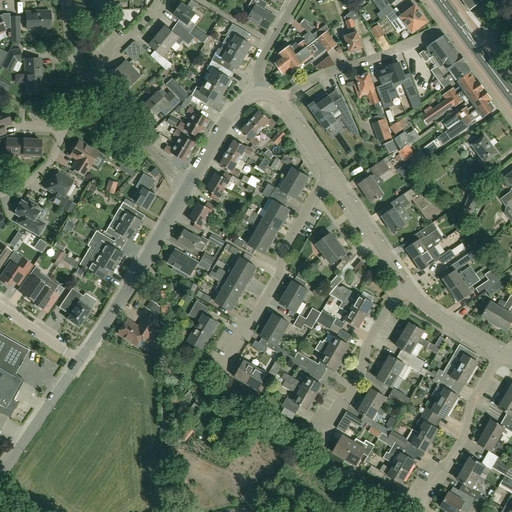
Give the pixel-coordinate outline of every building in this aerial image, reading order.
[(252,0),(248,7),(252,10),(247,19),(267,31),(276,16),(264,9),(268,4),(261,0),(252,0)] [(176,25),(189,34),(196,25),(191,21),(196,14),(182,4),(174,15),(180,19),(176,25)] [(386,16),(392,11),(388,6),(377,15),(381,20),(384,18),(386,16)] [(399,33),(408,27),(412,33),(427,22),(415,6),(402,16),(396,8),(392,11),(386,16),(399,33)] [(353,19),(354,23),(363,20),(355,9),(349,13),(345,17),(346,21),(353,19)] [(50,11),(26,12),(26,30),(50,28),(50,21),(52,20),(52,16),(50,15),(50,11)] [(0,30),(5,29),(10,28),(9,14),(3,14),(0,15),(0,30)] [(18,17),(10,17),(12,41),(20,41),(18,17)] [(357,52),(357,50),(362,48),(354,23),(353,19),(346,21),(350,35),(345,37),(350,52),(352,52),(353,53),(357,52)] [(234,39),(229,48),(245,56),(251,45),(243,40),(247,32),(233,24),(226,35),(234,39)] [(195,38),(189,34),(176,25),(172,31),(166,26),(157,36),(171,48),(176,42),(180,45),(183,41),(188,45),(192,40),(196,43),(198,41),(195,38)] [(379,25),(371,30),(377,40),(385,34),(379,25)] [(306,40),(298,45),(296,43),(291,47),(297,55),(301,61),(303,63),(313,56),(315,59),(328,50),(329,52),(337,47),(327,33),(319,39),(315,34),(313,35),(310,32),(303,37),(306,40)] [(208,36),(203,33),(199,40),(204,43),(208,36)] [(460,54),(459,55),(446,35),(428,48),(434,56),(430,59),(436,67),(432,70),(441,83),(452,75),(456,80),(470,70),(466,63),(460,54)] [(155,51),(151,56),(167,71),(172,65),(164,57),(171,48),(157,36),(149,46),(155,51)] [(134,42),(124,51),(134,62),(145,52),(136,42),(134,42)] [(275,62),(276,64),(276,65),(277,68),(279,68),(297,55),(291,47),(291,46),(279,55),(281,57),(275,62)] [(238,68),(245,56),(229,48),(226,54),(220,50),(217,51),(212,60),(212,61),(228,70),(232,64),(238,68)] [(11,71),(15,62),(15,51),(10,51),(2,66),(11,71)] [(301,61),(297,55),(279,68),(279,69),(279,70),(281,72),(282,72),(283,74),(290,69),(292,72),(297,68),(299,69),(303,66),(303,64),(303,63),(301,61)] [(336,65),(329,56),(315,67),(318,71),(336,65)] [(40,68),(41,68),(41,58),(37,58),(37,59),(25,59),(27,92),(42,91),(40,68)] [(207,70),(211,75),(207,81),(224,91),(231,80),(225,76),(228,70),(212,61),(207,70)] [(125,62),(111,77),(125,91),(139,77),(125,62)] [(399,63),(388,67),(396,88),(403,85),(409,99),(418,95),(410,73),(404,76),(399,63)] [(386,66),(387,67),(376,71),(381,84),(375,86),(384,108),(393,104),(390,96),(388,90),(395,87),(394,86),(395,86),(387,66),(386,66)] [(461,86),(455,90),(453,88),(443,96),(445,99),(449,97),(449,96),(451,99),(476,81),(473,78),(474,76),(472,73),(470,74),(470,73),(458,82),(461,86)] [(357,78),(362,93),(367,91),(370,99),(369,99),(371,105),(379,103),(369,74),(365,75),(364,74),(359,75),(359,77),(357,78)] [(12,84),(0,77),(0,93),(6,96),(12,84)] [(166,85),(183,103),(189,97),(172,80),(166,85)] [(478,80),(476,81),(451,99),(449,96),(449,97),(450,98),(423,117),(427,124),(457,103),(457,102),(467,95),(471,101),(485,91),(478,80)] [(207,81),(203,88),(197,87),(191,96),(200,101),(203,94),(218,103),(224,91),(207,81)] [(171,92),(168,95),(162,89),(159,93),(145,106),(155,116),(164,107),(169,112),(180,101),(171,92)] [(440,126),(444,132),(464,118),(489,101),(491,99),(485,91),(471,101),(474,105),(464,112),(463,110),(456,115),(440,126)] [(327,93),(308,106),(324,130),(337,121),(336,120),(342,116),(349,126),(354,123),(342,97),(334,103),(327,93)] [(464,118),(444,132),(439,136),(444,142),(481,115),(483,118),(495,109),(495,108),(496,107),(494,104),(492,104),(489,101),(464,118)] [(194,116),(190,121),(204,129),(210,120),(196,112),(197,110),(190,106),(187,112),(194,116)] [(6,111),(0,113),(0,135),(6,133),(3,127),(11,124),(6,111)] [(250,121),(261,131),(267,124),(272,128),(276,124),(271,119),(270,120),(260,111),(250,121)] [(378,142),(391,138),(388,129),(383,114),(374,117),(376,122),(372,123),(378,142)] [(179,121),(171,117),(167,123),(175,128),(179,121)] [(199,138),(204,129),(190,121),(187,126),(181,122),(178,128),(184,131),(185,130),(199,138)] [(254,138),(261,131),(250,121),(241,132),(251,141),(250,142),(256,147),(260,142),(254,138)] [(390,127),(395,134),(402,130),(397,122),(390,127)] [(351,127),(357,135),(362,131),(357,123),(351,127)] [(180,139),(177,144),(191,152),(196,143),(182,135),(183,134),(177,130),(173,135),(180,139)] [(281,130),(271,140),(277,145),(278,145),(282,140),(287,135),(281,130)] [(409,142),(403,134),(396,139),(402,147),(409,142)] [(484,136),(478,140),(475,137),(467,143),(470,147),(472,146),(480,157),(479,158),(484,166),(492,160),(491,159),(498,153),(493,147),(489,142),(484,136)] [(23,154),(24,154),(25,157),(29,158),(31,155),(40,155),(41,141),(23,140),(23,141),(8,140),(8,151),(23,151),(23,154)] [(235,140),(227,153),(240,160),(244,152),(250,155),(253,150),(247,146),(247,147),(235,140)] [(397,150),(393,141),(384,145),(388,154),(397,150)] [(79,142),(77,145),(75,145),(72,150),(72,152),(70,155),(78,160),(73,168),(83,175),(88,166),(90,167),(98,153),(79,142)] [(185,162),(191,152),(177,144),(174,150),(167,146),(164,151),(171,155),(171,153),(185,162)] [(409,158),(403,149),(399,152),(405,161),(409,158)] [(241,171),(245,163),(239,160),(240,160),(227,153),(220,165),(232,172),(232,173),(238,177),(241,171)] [(400,165),(404,162),(400,154),(395,157),(400,165)] [(292,161),(284,156),(281,161),(289,166),(292,161)] [(264,172),(271,162),(264,158),(258,168),(264,172)] [(123,161),(119,169),(132,177),(137,169),(123,161)] [(389,170),(383,161),(373,168),(376,173),(360,184),(372,202),(383,195),(373,181),(389,170)] [(309,177),(293,169),(287,180),(304,190),(307,184),(305,183),(309,177)] [(511,171),(505,177),(502,180),(508,188),(511,185),(511,171)] [(54,175),(45,189),(52,193),(48,200),(62,208),(66,200),(63,198),(73,181),(58,172),(56,176),(54,175)] [(216,173),(211,181),(225,189),(232,177),(225,173),(222,177),(216,173)] [(155,181),(144,175),(140,181),(146,184),(144,189),(141,187),(136,196),(139,197),(135,203),(147,210),(156,196),(148,191),(151,187),(152,188),(155,181)] [(256,189),(260,180),(252,176),(250,179),(245,176),(242,181),(256,189)] [(301,195),(304,190),(287,180),(280,191),(296,200),(299,194),(301,195)] [(225,189),(211,181),(206,190),(212,194),(210,198),(218,202),(225,189)] [(276,188),(264,181),(261,187),(265,189),(273,194),(276,188)] [(270,199),(273,194),(265,189),(262,194),(269,198),(270,199)] [(416,194),(413,189),(392,202),(396,208),(382,217),(393,233),(405,225),(397,212),(409,204),(409,203),(414,199),(412,197),(416,194)] [(511,194),(510,192),(500,199),(506,207),(508,205),(511,210),(511,194)] [(479,198),(470,195),(465,208),(474,211),(479,198)] [(126,199),(124,203),(127,205),(133,209),(135,205),(126,199)] [(15,210),(16,210),(14,214),(20,217),(16,223),(39,236),(45,225),(35,219),(39,211),(35,209),(38,206),(29,201),(27,204),(21,201),(20,202),(19,202),(18,202),(17,203),(16,203),(16,204),(15,205),(15,206),(15,207),(15,208),(15,209),(15,210)] [(268,212),(285,222),(288,217),(286,216),(289,210),(274,201),(268,212)] [(198,202),(193,211),(207,219),(214,207),(207,203),(205,206),(198,202)] [(114,218),(121,222),(138,232),(144,222),(134,216),(137,211),(127,205),(124,203),(120,208),(114,218)] [(248,209),(245,214),(257,221),(261,223),(277,232),(280,227),(282,228),(285,222),(268,212),(264,218),(248,209)] [(207,219),(193,211),(188,219),(195,223),(193,227),(200,231),(207,219)] [(254,226),(257,221),(245,214),(243,219),(254,226)] [(132,242),(138,232),(121,222),(115,231),(109,227),(106,233),(117,239),(120,234),(132,242)] [(261,223),(255,234),(272,244),(275,239),(273,238),(277,232),(261,223)] [(406,249),(414,260),(428,251),(427,250),(434,246),(444,239),(437,230),(433,223),(412,237),(415,243),(406,249)] [(206,246),(209,241),(208,240),(202,236),(201,238),(193,234),(192,235),(184,231),(178,242),(193,250),(195,247),(202,251),(206,246)] [(317,244),(327,236),(323,231),(313,239),(317,244)] [(17,232),(9,244),(13,248),(22,235),(17,232)] [(212,234),(208,240),(209,241),(222,248),(225,242),(212,234)] [(269,249),(272,244),(255,234),(249,245),(264,254),(267,248),(269,249)] [(316,244),(324,254),(340,243),(336,238),(334,239),(330,234),(327,236),(317,244),(316,244)] [(101,240),(100,240),(94,250),(98,252),(119,264),(125,255),(112,247),(115,242),(115,241),(104,235),(101,240)] [(233,244),(241,248),(244,243),(236,238),(233,244)] [(39,239),(33,248),(41,253),(47,244),(39,239)] [(344,248),(340,243),(324,254),(332,265),(346,254),(342,249),(344,248)] [(0,265),(10,251),(0,244),(0,265)] [(237,256),(240,251),(228,244),(224,249),(237,256)] [(435,262),(439,260),(443,264),(455,256),(451,249),(440,256),(434,246),(427,250),(428,251),(414,260),(421,271),(435,262)] [(480,250),(481,257),(490,255),(489,248),(480,250)] [(175,250),(172,255),(170,254),(167,260),(169,261),(168,263),(174,266),(172,269),(187,279),(190,275),(191,275),(195,268),(193,267),(196,262),(175,250)] [(442,279),(450,291),(465,280),(461,275),(460,276),(457,271),(472,260),(474,262),(480,257),(475,250),(457,262),(447,269),(450,274),(442,279)] [(58,251),(53,258),(59,262),(64,255),(58,251)] [(7,268),(0,277),(0,280),(10,287),(13,282),(18,285),(24,277),(31,265),(21,258),(22,258),(13,252),(4,266),(7,268)] [(113,274),(119,264),(98,252),(93,261),(90,259),(84,267),(104,279),(108,271),(113,274)] [(205,253),(201,259),(212,265),(215,259),(205,253)] [(62,261),(69,264),(73,258),(66,255),(62,261)] [(241,258),(235,269),(252,279),(255,274),(253,273),(256,267),(241,258)] [(211,266),(201,260),(198,265),(208,271),(211,266)] [(340,273),(348,264),(343,260),(342,261),(335,269),(340,273)] [(32,303),(44,285),(49,279),(49,278),(40,272),(41,270),(35,266),(18,291),(25,296),(26,299),(29,301),(31,300),(33,301),(32,303)] [(219,268),(216,273),(224,278),(227,273),(219,268)] [(249,285),(252,279),(235,269),(228,280),(244,289),(247,284),(249,285)] [(297,277),(302,280),(306,272),(301,269),(297,277)] [(476,289),(480,295),(501,280),(492,270),(485,275),(489,280),(476,289)] [(311,275),(306,272),(302,280),(307,282),(311,275)] [(225,285),(222,291),(239,301),(242,296),(240,295),(244,289),(228,280),(224,278),(216,273),(213,279),(225,285)] [(329,294),(342,302),(345,297),(355,302),(359,295),(354,293),(347,294),(346,294),(347,292),(347,290),(346,288),(344,287),(342,287),(340,288),(339,290),(335,288),(343,279),(338,275),(325,290),(329,294)] [(49,279),(44,285),(32,303),(34,304),(34,307),(38,309),(40,308),(47,313),(64,289),(58,285),(49,279)] [(469,286),(465,280),(450,291),(458,303),(472,293),(468,287),(469,286)] [(501,280),(480,295),(487,290),(490,295),(503,287),(505,286),(501,280)] [(288,286),(285,292),(302,302),(308,290),(293,281),(290,287),(288,286)] [(185,291),(194,295),(198,285),(190,282),(185,291)] [(323,292),(315,288),(312,293),(320,298),(323,292)] [(78,327),(82,322),(85,321),(87,318),(87,315),(91,310),(79,302),(83,296),(72,289),(61,305),(71,312),(67,319),(78,327)] [(236,307),(239,301),(222,291),(216,302),(231,311),(234,306),(236,307)] [(361,296),(359,295),(355,302),(345,297),(342,302),(366,316),(373,303),(371,302),(374,297),(364,291),(361,296)] [(295,313),(302,302),(285,292),(282,297),(283,298),(280,304),(295,313)] [(204,294),(201,299),(209,304),(212,298),(204,294)] [(495,323),(507,330),(511,321),(511,314),(508,312),(511,306),(511,296),(511,295),(506,305),(495,323)] [(200,322),(196,328),(210,336),(218,323),(206,316),(210,309),(197,301),(189,315),(200,322)] [(359,328),(366,316),(342,302),(339,307),(349,313),(344,320),(359,328)] [(483,316),(495,323),(506,305),(500,302),(498,306),(491,302),(483,316)] [(310,318),(315,308),(310,305),(305,315),(310,318)] [(323,311),(319,316),(333,324),(336,319),(323,311)] [(269,319),(266,324),(283,334),(289,323),(274,314),(270,320),(269,319)] [(300,315),(296,320),(304,325),(307,320),(300,315)] [(330,330),(333,324),(319,316),(316,322),(330,330)] [(127,320),(119,334),(137,345),(142,338),(148,342),(159,325),(146,317),(139,328),(127,320)] [(337,325),(345,328),(347,322),(339,319),(337,325)] [(304,325),(296,320),(293,326),(301,330),(304,325)] [(427,349),(430,343),(421,338),(424,331),(409,322),(402,334),(418,343),(427,349)] [(280,355),(285,358),(288,353),(276,345),(283,334),(266,324),(263,330),(264,331),(261,337),(271,342),(268,348),(280,355)] [(202,350),(210,336),(196,328),(192,335),(181,328),(173,342),(186,350),(190,343),(202,350)] [(21,381),(12,376),(27,349),(0,334),(0,413),(9,418),(17,403),(10,399),(21,381)] [(411,355),(418,343),(402,334),(396,345),(411,355)] [(324,340),(323,342),(320,341),(319,344),(342,358),(344,355),(343,355),(349,345),(335,337),(330,344),(324,340)] [(437,354),(446,340),(440,337),(435,346),(432,351),(437,354)] [(252,346),(264,353),(268,348),(255,341),(252,346)] [(327,367),(327,368),(335,372),(340,364),(338,363),(340,360),(341,360),(342,358),(319,344),(315,350),(324,355),(320,361),(328,366),(327,367)] [(461,358),(457,365),(472,374),(479,363),(472,359),(476,354),(461,345),(455,355),(461,358)] [(298,352),(295,358),(315,370),(319,364),(298,352)] [(282,364),(285,358),(280,355),(269,373),(275,376),(282,364)] [(404,364),(396,359),(390,355),(383,367),(403,378),(409,367),(424,376),(427,371),(410,360),(407,359),(404,364)] [(413,355),(410,360),(427,371),(430,367),(424,364),(425,363),(413,355)] [(315,370),(295,358),(302,362),(299,368),(310,374),(308,377),(310,379),(315,370)] [(235,378),(246,384),(256,367),(244,361),(235,378)] [(439,370),(436,375),(453,385),(456,380),(465,385),(472,374),(457,365),(453,373),(446,369),(444,372),(439,370)] [(268,374),(256,367),(246,384),(258,391),(268,374)] [(403,378),(383,367),(376,378),(392,388),(399,376),(403,378)] [(304,384),(292,377),(284,372),(281,378),(315,398),(322,385),(310,379),(308,377),(304,384)] [(450,391),(453,385),(436,375),(433,381),(441,386),(434,397),(437,399),(452,408),(459,397),(450,391)] [(297,395),(294,401),(287,397),(282,407),(295,414),(300,406),(307,410),(315,398),(281,378),(281,379),(285,381),(282,386),(297,395)] [(371,388),(364,400),(379,409),(380,409),(386,397),(371,388)] [(391,393),(408,404),(403,400),(406,395),(394,388),(391,393)] [(405,409),(408,404),(391,393),(388,399),(405,409)] [(511,399),(506,396),(499,408),(511,415),(511,399)] [(446,419),(452,408),(437,399),(434,405),(430,402),(423,413),(437,421),(440,416),(446,419)] [(379,409),(364,400),(361,404),(359,404),(356,409),(358,411),(357,411),(373,421),(377,413),(381,415),(384,411),(380,409),(379,409)] [(434,427),(437,421),(423,413),(420,419),(417,424),(421,427),(418,433),(432,441),(439,430),(434,427)] [(354,416),(351,422),(363,429),(366,423),(354,416)] [(447,419),(445,423),(457,428),(458,424),(447,419)] [(505,428),(500,425),(491,420),(484,432),(500,441),(503,435),(501,434),(505,428)] [(382,433),(386,435),(389,437),(392,431),(393,429),(389,427),(388,429),(375,421),(372,427),(382,433)] [(392,431),(389,437),(388,438),(395,442),(404,447),(408,441),(392,431)] [(497,447),(500,441),(484,432),(477,444),(491,452),(495,446),(497,447)] [(426,453),(432,441),(418,433),(411,444),(426,453)] [(333,453),(344,460),(354,442),(343,436),(333,453)] [(356,466),(363,454),(368,457),(374,446),(366,441),(362,447),(354,442),(344,460),(356,466)] [(394,464),(408,473),(415,461),(403,454),(407,449),(404,447),(395,442),(389,453),(387,452),(383,458),(394,464)] [(479,477),(486,466),(470,457),(463,468),(479,478),(479,477)] [(495,463),(508,470),(509,470),(511,465),(499,457),(495,463)] [(505,475),(508,470),(495,463),(492,468),(505,476),(505,475)] [(402,484),(408,473),(394,464),(391,469),(384,465),(380,471),(372,466),(368,472),(382,479),(385,474),(402,484)] [(479,478),(463,468),(457,479),(473,489),(476,482),(480,485),(482,484),(485,480),(479,477),(479,478)] [(502,481),(511,486),(511,479),(509,478),(511,472),(511,471),(509,470),(508,470),(505,475),(505,476),(502,481)] [(511,493),(511,486),(502,481),(499,486),(511,493)] [(465,511),(467,511),(475,499),(474,499),(465,494),(462,500),(449,492),(440,507),(449,511),(458,511),(460,509),(465,511)] [(490,501),(477,494),(474,499),(475,499),(487,507),(490,501)] [(291,511),(292,511),(296,506),(287,501),(281,510),(285,511),(291,511)]
